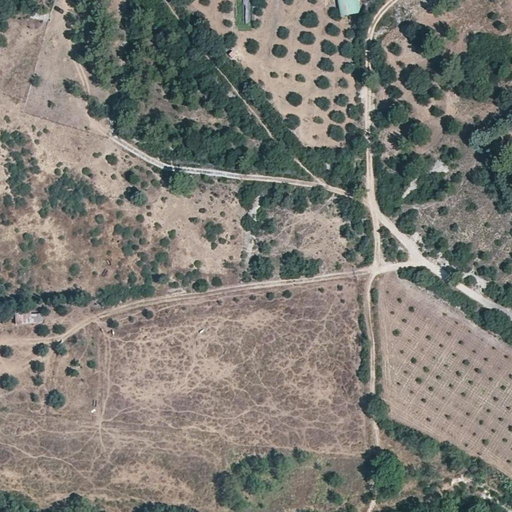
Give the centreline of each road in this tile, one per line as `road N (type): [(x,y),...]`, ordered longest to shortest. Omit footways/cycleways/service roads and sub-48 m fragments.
road 1 (track): [(144,300),(377,272)]
road 2 (track): [(375,208),(367,48),(375,19),(394,0)]
